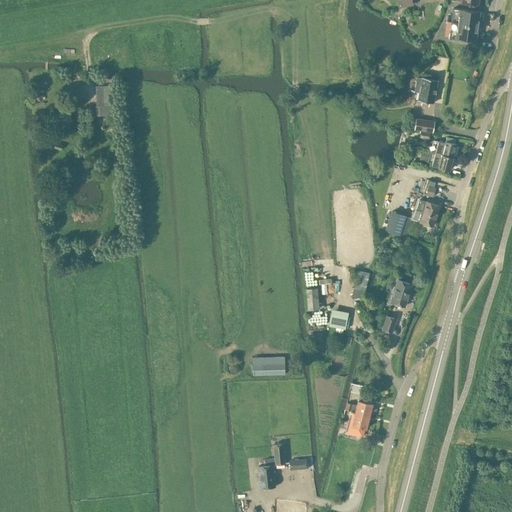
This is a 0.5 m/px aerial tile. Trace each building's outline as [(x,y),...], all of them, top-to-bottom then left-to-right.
[(462,9),(458,37),(478,40),(480,23),(481,19),(481,16),(482,14),(482,12),(480,12),(462,9)] [(434,99),(436,89),(438,80),(422,77),(422,78),(417,77),(414,91),(419,92),(418,100),(422,101),(421,105),(427,106),(428,102),(433,103),(434,99)] [(46,118),(44,110),(35,112),(37,120),(46,118)] [(72,122),(70,111),(49,115),(52,127),(72,122)] [(412,118),(410,128),(414,129),(432,132),(434,122),(422,120),(421,123),(416,122),(416,119),(412,118)] [(438,141),(435,152),(453,156),(457,143),(446,140),(445,143),(438,141)] [(419,160),(428,163),(431,152),(422,149),(419,160)] [(435,152),(432,163),(439,164),(439,166),(450,169),(453,156),(435,152)] [(435,196),(437,189),(433,188),(429,187),(427,194),(431,195),(435,196)] [(417,208),(414,217),(421,220),(421,221),(433,225),(439,208),(440,205),(440,204),(428,200),(420,198),(417,208)] [(399,235),(400,235),(406,238),(413,218),(405,216),(392,211),(385,230),(399,235)] [(413,283),(399,278),(392,301),(406,306),(413,283)] [(319,309),(317,287),(305,289),(307,310),(319,309)] [(381,308),(373,306),(368,325),(376,327),(381,308)] [(348,316),(331,313),(329,326),(345,329),(348,316)] [(397,318),(388,314),(383,329),(393,332),(397,318)] [(285,374),(285,357),(270,358),(263,358),(253,358),(253,375),(285,374)] [(359,394),(355,412),(370,415),(373,403),(367,402),(368,397),(359,394)] [(370,415),(355,412),(351,425),(366,429),(370,415)] [(307,468),(306,459),(289,460),(290,470),(307,468)] [(274,487),(272,465),(258,466),(260,489),(274,487)]
